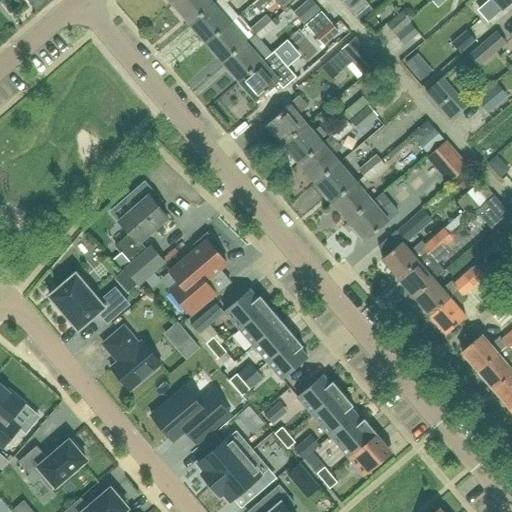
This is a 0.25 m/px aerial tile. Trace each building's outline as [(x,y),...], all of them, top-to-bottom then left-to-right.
[(26,0),(30,9),(50,0),(26,0)] [(220,0),(224,4),(228,0),(177,0),(173,4),(189,24),(212,4),(216,0),(220,0)] [(309,0),(299,8),(308,20),(323,8),(316,0),(309,0)] [(510,0),(487,0),(478,8),(487,20),(510,0)] [(229,23),(212,4),(189,24),(206,43),(229,23)] [(320,11),(304,24),(312,33),(327,21),(320,11)] [(387,25),(395,35),(409,24),(410,23),(402,13),(387,25)] [(257,23),(267,34),(276,27),(266,15),(257,23)] [(336,31),(327,21),(312,33),(321,44),(336,31)] [(222,62),(245,42),(229,23),(206,43),(222,62)] [(267,34),(257,23),(248,31),(258,42),(267,34)] [(418,34),(409,24),(395,35),(404,46),(418,34)] [(475,40),(466,31),(452,44),(460,53),(475,40)] [(478,67),(506,43),(496,32),(468,56),(478,67)] [(354,38),(342,49),(353,62),(365,51),(354,38)] [(261,62),(245,42),(222,62),(239,81),(261,62)] [(256,102),(277,83),(282,88),(295,77),(273,52),(261,62),(239,81),(256,102)] [(425,93),(437,106),(453,92),(441,79),(425,93)] [(506,96),(496,84),(477,101),(487,113),(506,96)] [(465,106),(453,92),(437,106),(449,120),(465,106)] [(265,125),(281,145),(304,126),(296,117),(306,108),(297,98),(265,125)] [(338,117),(340,119),(341,118),(345,123),(366,105),(360,98),(338,117)] [(366,109),(349,123),(357,132),(374,118),(366,109)] [(351,130),(346,123),(345,123),(341,118),(340,119),(332,126),(342,138),(351,130)] [(281,145),(298,164),(320,145),(318,142),(325,137),(317,129),(311,134),(304,126),(281,145)] [(324,133),(329,141),(333,146),(342,138),(332,126),(324,133)] [(298,164),(314,184),(337,164),(331,157),(338,151),(333,146),(329,141),(322,147),(320,145),(298,164)] [(447,142),(431,155),(452,180),(468,167),(447,142)] [(405,168),(423,162),(419,151),(401,157),(405,168)] [(365,164),(375,176),(384,168),(375,156),(365,164)] [(353,183),(337,164),(314,184),(331,203),(353,183)] [(356,172),(361,178),(366,184),(375,176),(365,164),(356,172)] [(470,172),(462,177),(480,205),(488,199),(470,172)] [(331,203),(347,222),(370,203),(362,193),(368,187),(366,184),(361,178),(354,184),(353,183),(331,203)] [(423,204),(449,193),(444,181),(418,192),(423,204)] [(123,269),(138,285),(163,264),(149,248),(145,251),(139,243),(168,218),(156,205),(160,202),(144,183),(127,198),(135,207),(118,221),(130,234),(116,247),(121,253),(114,259),(123,270),(123,269)] [(364,242),(397,213),(380,194),(370,203),(347,222),(364,242)] [(494,196),(479,209),(492,224),(506,211),(494,196)] [(420,210),(394,233),(404,244),(431,221),(420,210)] [(444,228),(432,238),(442,249),(453,240),(444,228)] [(494,242),(502,252),(511,243),(511,233),(509,230),(494,242)] [(170,290),(191,315),(214,295),(215,296),(216,295),(205,282),(226,264),(216,252),(220,249),(207,233),(191,247),(194,251),(170,271),(179,283),(170,290)] [(432,238),(424,245),(421,248),(426,253),(398,278),(414,296),(433,279),(434,280),(443,272),(436,263),(448,252),(445,247),(442,249),(432,238)] [(381,259),(398,278),(426,253),(421,248),(424,245),(421,242),(410,252),(401,242),(381,259)] [(475,266),(464,275),(475,287),(485,278),(475,266)] [(81,281),(75,274),(50,295),(49,296),(50,297),(77,329),(78,330),(79,329),(98,312),(107,322),(128,304),(115,289),(99,302),(90,291),(92,289),(83,279),(81,281)] [(465,296),(475,287),(464,275),(453,285),(458,290),(429,315),(446,334),(465,317),(458,308),(467,300),(465,296)] [(414,296),(429,315),(458,290),(453,285),(452,285),(451,284),(443,291),(434,280),(433,279),(414,296)] [(224,312),(238,328),(264,307),(250,290),(224,312)] [(511,299),(492,316),(501,326),(511,316),(511,299)] [(278,323),(264,307),(238,328),(253,345),(278,323)] [(253,345),(267,362),(293,340),(278,323),(253,345)] [(110,368),(129,390),(160,364),(141,341),(138,344),(123,326),(102,344),(112,355),(115,352),(121,359),(110,368)] [(511,331),(501,340),(501,341),(506,346),(498,354),(477,371),(493,389),(511,373),(511,331)] [(498,354),(506,346),(501,341),(501,340),(499,338),(491,345),(481,334),(461,352),(477,371),(498,354)] [(213,337),(205,344),(212,351),(219,345),(213,337)] [(307,357),(293,340),(267,362),(281,379),(307,357)] [(219,345),(212,351),(218,359),(226,353),(219,345)] [(262,399),(282,385),(272,370),(252,384),(262,399)] [(511,373),(493,389),(509,407),(511,404),(511,373)] [(235,388),(243,382),(236,374),(229,381),(235,388)] [(313,417),(340,396),(322,375),(297,397),(313,417)] [(0,446),(2,448),(20,427),(11,419),(24,403),(0,381),(0,446)] [(243,382),(235,388),(242,396),(249,389),(243,382)] [(184,387),(151,416),(172,441),(194,423),(205,436),(230,415),(211,393),(199,403),(184,387)] [(340,396),(313,417),(330,436),(356,415),(340,396)] [(347,456),(373,435),(356,415),(330,436),(347,456)] [(274,434),(280,441),(288,435),(282,427),(274,434)] [(210,485),(252,450),(236,431),(197,464),(204,471),(201,474),(210,485)] [(280,441),(287,449),(295,442),(288,435),(280,441)] [(373,435),(347,456),(363,476),(389,454),(373,435)] [(83,452),(71,438),(47,459),(36,446),(18,462),(29,475),(26,477),(33,485),(40,479),(50,490),(86,460),(81,455),(83,452)] [(268,469),(252,450),(210,485),(220,497),(223,494),(229,502),(253,482),(265,471),(268,469)] [(316,473),(323,481),(330,475),(324,467),(316,473)] [(265,471),(253,482),(260,492),(273,481),(265,471)] [(329,489),(337,482),(330,475),(323,481),(329,489)] [(122,511),(127,508),(122,503),(125,500),(113,486),(88,507),(80,498),(63,511),(122,511)] [(289,511),(288,511),(294,504),(278,486),(260,502),(268,511),(289,511)]
